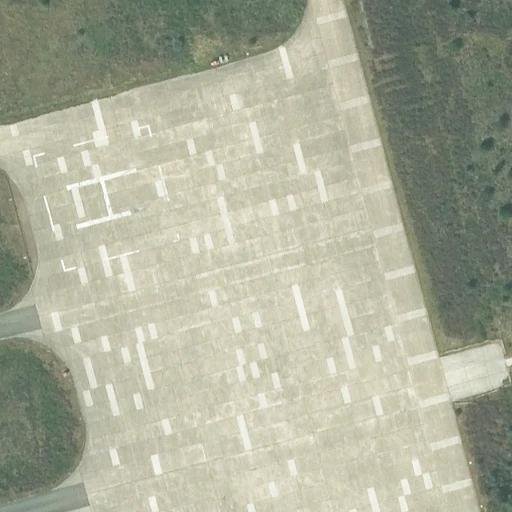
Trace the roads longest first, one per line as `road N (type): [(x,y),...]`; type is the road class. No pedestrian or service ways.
road 1 (unknown): [(59,306),(107,497)]
road 2 (unknown): [(15,129),(59,306)]
